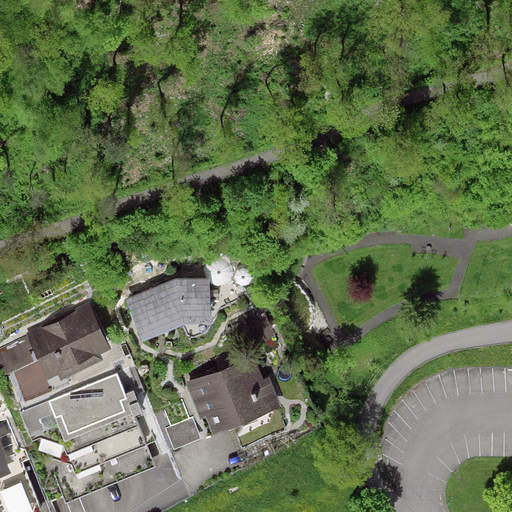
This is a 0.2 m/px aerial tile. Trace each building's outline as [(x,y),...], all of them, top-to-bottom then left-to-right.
[(211,324),(210,278),(175,279),(125,299),(142,342),(184,324),(211,324)] [(112,350),(90,303),(26,333),(27,335),(33,348),(54,391),(70,384),(67,377),(104,360),(101,355),(112,350)] [(276,335),(268,319),(260,323),(263,329),(250,335),(256,346),(276,335)] [(27,335),(0,348),(0,361),(6,375),(34,361),(29,350),(33,348),(27,335)] [(256,354),(185,381),(200,420),(206,418),(212,434),(238,424),(245,443),(285,428),(278,408),(281,407),(269,375),(264,377),(256,354)] [(117,372),(19,413),(32,442),(39,439),(66,504),(156,466),(147,444),(155,440),(134,389),(126,393),(117,372)] [(174,450),(202,439),(193,416),(189,417),(182,399),(162,406),(169,425),(164,427),(174,450)] [(0,418),(0,511),(41,511),(23,462),(30,459),(25,448),(20,447),(7,417),(0,418)]
